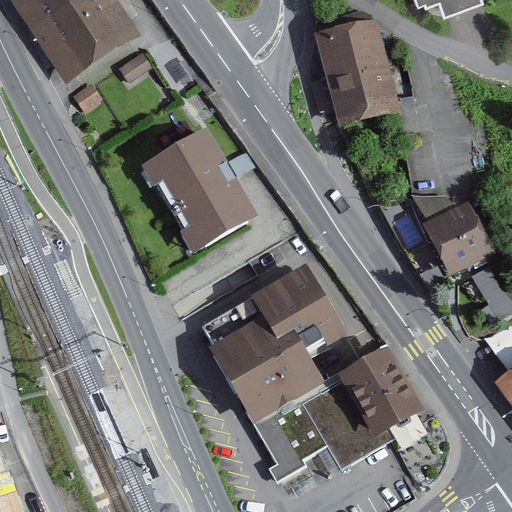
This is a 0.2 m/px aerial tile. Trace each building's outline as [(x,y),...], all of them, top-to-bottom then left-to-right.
[(5,0),(62,87),(135,40),(108,0),(5,0)] [(411,0),(418,16),(436,9),(442,22),(482,6),(479,0),(411,0)] [(377,21),(316,39),(344,131),(405,113),(377,21)] [(123,66),(129,81),(154,70),(147,55),(123,66)] [(188,268),(255,231),(205,140),(138,177),(188,268)] [(449,286),(492,261),(463,211),(420,236),(449,286)] [(464,281),(495,326),(511,314),(511,298),(489,264),(464,281)] [(262,472),(273,489),(303,471),(297,461),(321,447),(297,406),(315,394),(300,369),(341,345),(301,278),(247,310),(260,331),(209,361),(272,466),(262,472)] [(337,474),(423,425),(383,356),(315,394),(297,406),(321,447),(337,474)] [(511,420),(511,371),(488,390),(511,420)]
